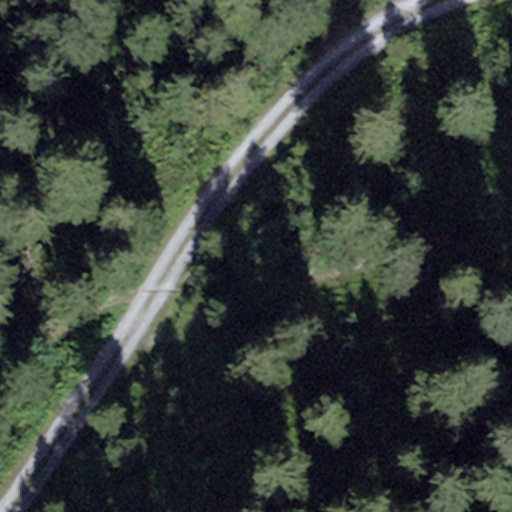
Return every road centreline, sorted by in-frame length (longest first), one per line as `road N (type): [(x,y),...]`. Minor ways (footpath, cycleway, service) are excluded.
road 1 (track): [(186,253),(326,21),(409,0)]
road 2 (track): [(9,511),(186,253)]
